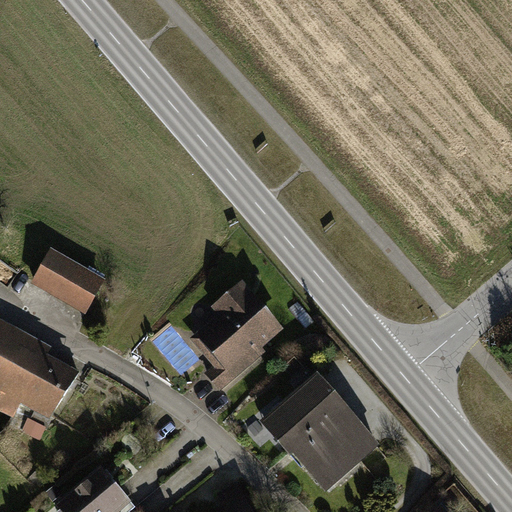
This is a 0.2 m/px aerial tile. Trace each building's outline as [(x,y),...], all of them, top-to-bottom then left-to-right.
[(52,251),(33,281),(85,312),(104,281),(52,251)] [(286,330),(243,279),(210,307),(218,316),(192,338),(215,366),(207,373),(222,391),(254,364),(268,352),(265,347),(286,330)] [(0,409),(14,417),(21,403),(51,419),(77,371),(47,356),(52,347),(0,319),(0,409)] [(302,386),(260,421),(290,455),(291,457),(295,454),(326,490),(379,444),(317,372),(302,386)] [(47,428),(28,419),(22,432),(41,441),(47,428)] [(100,465),(54,504),(61,511),(121,511),(132,503),(109,475),(100,465)] [(254,511),(237,483),(217,496),(224,508),(216,511),(254,511)] [(55,485),(46,492),(53,501),(62,494),(55,485)]
